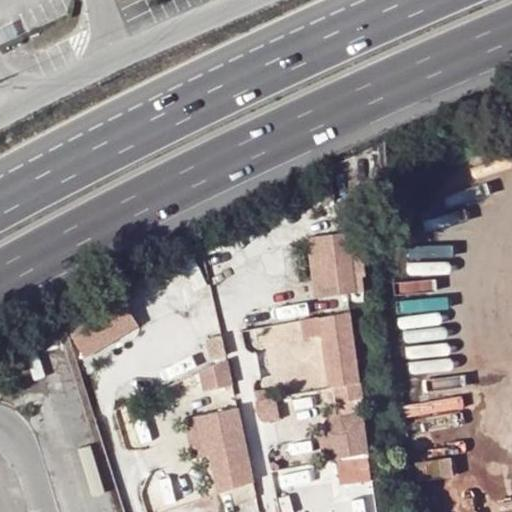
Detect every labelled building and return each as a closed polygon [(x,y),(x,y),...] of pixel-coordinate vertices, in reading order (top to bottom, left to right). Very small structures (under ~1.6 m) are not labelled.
[(309,232),(313,293),(363,290),(359,229),(309,232)] [(159,301),(208,292),(203,262),(154,271),(159,301)] [(114,290),(65,321),(87,357),(137,326),(114,290)] [(334,483),(374,478),(353,309),(303,315),(305,336),(325,334),(334,410),(325,411),(334,483)] [(229,361),(197,373),(201,393),(233,386),(229,361)] [(239,408),(180,418),(192,462),(208,457),(218,494),(253,482),(239,408)] [(410,500),(411,511),(435,511),(434,496),(410,500)]
